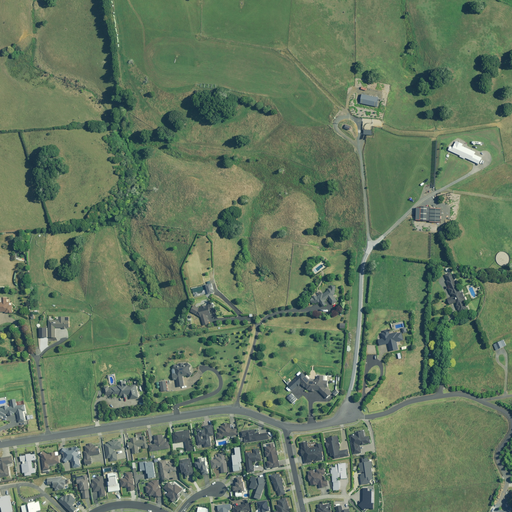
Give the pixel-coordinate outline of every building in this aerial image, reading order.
[(379,98),(363,94),(361,103),(377,107),(379,98)] [(464,144),(457,141),(454,147),(451,146),(449,150),(460,155),(460,156),(465,159),(466,158),(480,164),(482,158),(475,154),(476,152),(463,146),(464,144)] [(431,208),(431,207),(422,206),(421,208),(417,208),(417,220),(430,221),(431,208)] [(430,221),(430,222),(441,222),(442,209),(431,208),(430,221)] [(459,290),(452,272),(446,275),(448,281),(446,281),(452,297),(448,299),(450,305),(456,303),(460,313),(468,310),(465,303),(465,301),(467,301),(462,289),(459,290)] [(329,290),(325,293),(324,292),(318,296),(314,295),(314,298),(312,297),(311,303),(318,303),(319,303),(322,308),(327,305),(325,302),(328,300),(332,305),(337,301),(334,296),(335,295),(336,286),(332,286),(331,288),(329,288),(329,290)] [(7,302),(7,298),(2,298),(2,301),(0,301),(0,312),(5,312),(5,313),(12,313),(13,305),(10,305),(10,302),(7,302)] [(209,305),(203,306),(203,307),(200,308),(195,305),(191,311),(201,318),(203,325),(209,324),(207,316),(211,315),(209,305)] [(56,328),(63,328),(63,329),(67,329),(67,328),(69,328),(70,317),(66,317),(59,317),(59,320),(49,320),(49,337),(55,338),(56,328)] [(391,333),(390,329),(384,331),(384,333),(382,333),(383,339),(379,339),(380,345),(389,343),(390,351),(399,349),(397,342),(404,340),(402,332),(397,333),(397,332),(391,333)] [(506,345),(504,340),(494,345),(497,350),(506,345)] [(190,367),(191,366),(188,363),(186,366),(185,366),(185,363),(180,363),(180,366),(179,366),(177,364),(173,368),(176,371),(176,373),(173,373),(173,380),(177,380),(177,387),(184,386),(183,376),(189,376),(190,377),(193,373),(190,371),(190,367)] [(290,381),(287,383),(293,390),(298,386),(299,386),(301,384),(304,388),(305,387),(308,390),(310,390),(310,391),(315,391),(315,390),(319,391),(327,399),(333,394),(328,388),(329,376),(316,375),(316,380),(310,380),(303,372),(302,373),(300,371),(297,374),(299,376),(291,383),(290,381)] [(126,386),(125,381),(121,381),(121,385),(110,387),(110,386),(104,387),(106,396),(120,394),(120,396),(122,396),(123,398),(128,397),(127,395),(129,395),(130,399),(139,398),(136,385),(126,386)] [(21,402),(21,405),(17,406),(16,399),(11,400),(12,407),(9,407),(8,406),(3,407),(4,408),(0,409),(0,419),(3,418),(3,416),(6,416),(6,414),(8,414),(8,415),(9,415),(9,416),(13,415),(13,414),(15,414),(15,412),(17,412),(18,422),(26,421),(25,411),(26,411),(25,405),(24,405),(24,401),(21,402)] [(229,425),(228,423),(225,424),(225,425),(221,426),(222,428),(219,428),(220,433),(217,433),(218,439),(224,438),(224,437),(237,435),(236,429),(232,429),(231,424),(229,425)] [(214,435),(212,425),(204,426),(205,430),(201,430),(202,433),(196,434),(198,445),(204,444),(205,447),(211,446),(210,436),(214,435)] [(255,433),(255,429),(242,431),(243,437),(244,437),(245,441),(254,440),(254,441),(268,439),(267,433),(260,434),(259,432),(255,433)] [(193,450),(190,430),(173,433),(175,443),(185,442),(187,451),(193,450)] [(352,441),(351,442),(353,454),(362,453),(360,445),(371,443),(370,436),(365,437),(364,430),(358,431),(358,432),(353,433),(353,434),(351,435),(352,441)] [(164,439),(163,435),(154,436),(156,444),(150,445),(151,451),(170,448),(169,441),(166,442),(165,439),(164,439)] [(149,448),(147,436),(142,437),(143,440),(138,440),(137,438),(131,439),(132,442),(128,443),(129,449),(133,448),(133,453),(140,452),(139,447),(143,446),(144,448),(149,448)] [(340,451),(340,446),(341,446),(339,439),(338,439),(338,436),(328,437),(329,441),(326,442),(328,453),(331,453),(331,456),(334,456),(335,459),(349,456),(348,449),(340,451)] [(115,450),(117,449),(123,448),(122,441),(119,442),(119,439),(113,440),(113,441),(109,442),(109,443),(105,444),(108,458),(111,458),(111,461),(118,460),(117,451),(115,451),(115,450)] [(316,461),(323,460),(322,457),(323,457),(322,451),(323,451),(321,443),(317,444),(317,447),(309,448),(308,442),(300,443),(302,450),(301,450),(302,455),(303,455),(305,463),(313,462),(313,463),(317,463),(316,461)] [(86,451),(85,451),(86,458),(85,458),(86,464),(93,464),(92,458),(91,458),(91,455),(100,454),(100,446),(96,446),(96,444),(93,444),(92,443),(89,444),(89,445),(86,446),(86,451)] [(267,461),(269,468),(273,467),(273,468),(280,467),(276,447),(275,447),(274,443),(269,444),(269,446),(266,446),(267,451),(266,451),(267,457),(269,457),(270,461),(267,461)] [(63,450),(64,458),(63,460),(67,463),(68,462),(73,462),(73,467),(82,466),(79,448),(75,446),(65,447),(63,450)] [(243,462),(241,447),(236,448),(236,453),(232,453),(234,465),(235,471),(241,470),(240,462),(243,462)] [(254,449),(255,453),(253,453),(253,452),(246,453),(248,472),(255,471),(254,465),(253,465),(253,461),(255,461),(255,462),(258,462),(258,461),(262,460),(261,455),(260,455),(260,448),(254,449)] [(48,454),(44,451),(41,454),(43,456),(43,458),(42,458),(44,470),(50,469),(50,464),(60,463),(59,452),(50,453),(50,454),(48,454)] [(228,472),(225,452),(218,453),(219,456),(216,457),(216,459),(211,460),(212,468),(221,467),(222,473),(228,472)] [(31,455),(31,454),(26,454),(26,455),(21,456),(21,462),(23,461),(24,464),(22,464),(24,473),(25,473),(26,476),(32,475),(32,473),(37,473),(36,468),(33,468),(32,460),(36,460),(36,454),(31,455)] [(13,463),(13,456),(0,457),(0,477),(10,476),(9,464),(13,463)] [(206,457),(199,459),(200,462),(196,463),(198,469),(202,468),(203,475),(209,474),(206,457)] [(372,461),(370,462),(369,457),(362,458),(363,462),(360,463),(360,466),(359,466),(360,473),(361,473),(361,476),(362,484),(371,483),(370,480),(374,479),(372,468),(373,468),(372,461)] [(192,467),(190,458),(180,460),(183,473),(185,472),(186,476),(194,474),(193,467),(192,467)] [(176,471),(174,464),(173,464),(173,463),(169,464),(169,465),(167,465),(166,464),(166,460),(159,461),(163,481),(169,480),(168,473),(168,472),(170,472),(170,473),(173,472),(173,471),(176,471)] [(155,477),(153,461),(146,463),(146,461),(140,462),(141,471),(147,470),(147,474),(149,473),(149,478),(155,477)] [(333,474),(333,482),(334,490),(340,490),(340,488),(341,488),(341,480),(340,480),(339,477),(340,477),(342,477),(342,479),(347,479),(347,463),(340,463),(340,464),(336,464),(336,467),(332,467),(332,470),(331,470),(331,474),(333,474)] [(312,486),(316,485),(316,486),(319,485),(320,488),(326,487),(326,486),(328,486),(327,481),(325,481),(324,475),(326,474),(325,469),(323,470),(323,468),(317,470),(318,472),(315,473),(314,470),(309,471),(309,474),(309,475),(310,481),(311,481),(312,486)] [(124,476),(125,478),(121,479),(122,487),(125,487),(125,488),(127,487),(128,491),(135,491),(132,472),(126,472),(126,476),(124,476)] [(116,473),(108,474),(109,479),(107,480),(109,492),(120,490),(119,484),(118,484),(116,473)] [(280,477),(279,473),(271,476),(276,491),(278,491),(279,496),(286,494),(284,488),(285,488),(282,476),(280,477)] [(90,489),(87,475),(83,475),(83,478),(77,479),(78,484),(80,483),(81,490),(82,490),(83,499),(90,498),(88,489),(90,489)] [(106,496),(103,476),(97,477),(97,479),(92,479),(93,482),(92,483),(93,487),(94,492),(99,491),(100,497),(106,496)] [(250,488),(255,489),(255,488),(258,489),(255,498),(259,499),(266,483),(265,477),(258,478),(252,476),(250,480),(252,482),(250,488)] [(63,479),(62,477),(48,479),(48,485),(53,484),(54,488),(55,488),(56,490),(60,490),(60,489),(65,488),(65,485),(66,484),(66,479),(63,479)] [(245,491),(243,477),(236,478),(237,481),(238,481),(239,482),(236,483),(237,486),(234,487),(235,491),(241,490),(242,492),(245,491)] [(159,488),(158,480),(152,481),(152,482),(148,482),(148,486),(146,486),(147,493),(149,493),(149,496),(154,495),(154,497),(162,497),(161,487),(159,488)] [(174,486),(168,482),(164,488),(169,492),(167,495),(171,498),(171,499),(175,502),(179,496),(183,490),(175,484),(174,486)] [(368,491),(368,488),(363,488),(363,501),(359,505),(363,510),(364,510),(367,508),(374,508),(374,503),(372,503),(372,491),(368,491)] [(70,494),(68,496),(67,495),(65,498),(63,496),(59,501),(71,511),(74,511),(77,509),(73,505),(77,501),(70,494)] [(0,508),(3,508),(3,511),(12,511),(14,511),(9,495),(3,497),(0,497),(0,508)] [(290,511),(289,506),(288,506),(287,498),(278,500),(279,504),(277,505),(278,511),(275,511),(274,511),(290,511)] [(21,506),(22,511),(36,511),(37,511),(41,510),(39,501),(35,502),(35,501),(26,504),(27,505),(21,506)] [(250,510),(248,501),(243,502),(243,504),(242,504),(242,502),(238,503),(239,506),(234,507),(234,511),(248,511),(249,511),(250,510)] [(265,511),(266,511),(269,511),(270,511),(269,506),(268,506),(267,501),(257,502),(258,509),(260,509),(260,511),(265,511)]
